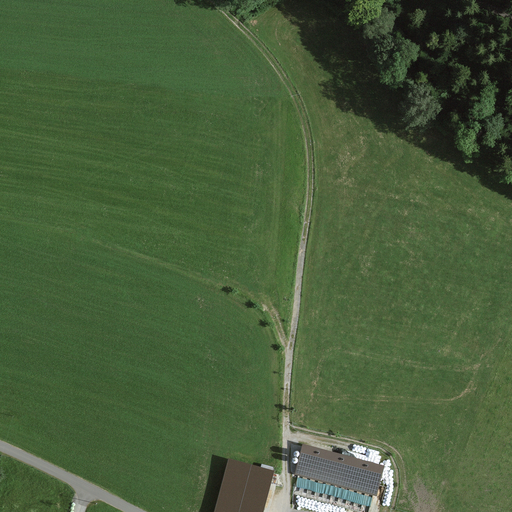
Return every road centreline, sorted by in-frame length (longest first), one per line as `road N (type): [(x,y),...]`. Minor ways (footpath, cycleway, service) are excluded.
road 1 (track): [(213,0),(279,68),(307,136),(310,208),(289,356),(289,511)]
road 2 (unclassified): [(130,511),(0,447)]
